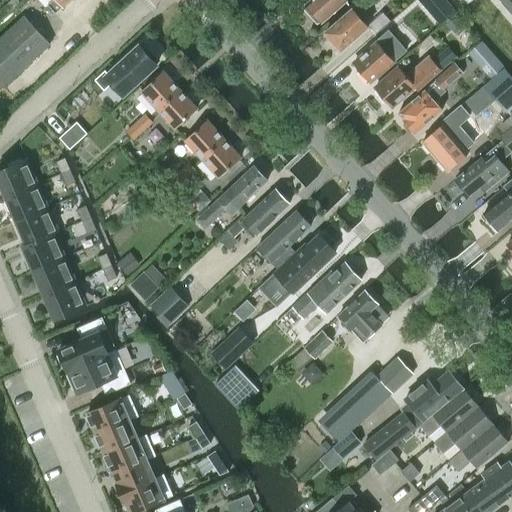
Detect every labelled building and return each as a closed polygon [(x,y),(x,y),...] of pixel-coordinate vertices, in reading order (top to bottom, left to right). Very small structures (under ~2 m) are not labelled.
[(56,0),(82,26),(106,3),(103,0),(56,0)] [(347,0),(311,0),(307,4),(313,11),(311,15),(319,23),(322,21),(323,22),(348,0),(347,0)] [(342,49),(369,26),(360,16),(377,0),(355,0),(346,8),(349,12),(327,32),(342,49)] [(26,20),(0,44),(0,82),(3,85),(48,44),(26,20)] [(367,52),(354,63),(370,82),(394,60),(406,50),(398,40),(389,31),(376,42),(366,50),(367,52)] [(105,71),(94,80),(104,90),(111,84),(122,96),(157,65),(152,60),(155,57),(146,47),(143,50),(139,46),(108,74),(105,71)] [(432,61),(441,71),(458,57),(448,46),(432,61)] [(400,67),(376,87),(392,106),(405,95),(407,97),(418,87),(420,90),(441,71),(432,60),(428,56),(406,75),(400,67)] [(447,69),(435,80),(436,82),(444,90),(456,79),(464,72),(454,62),(447,69)] [(504,68),(466,102),(475,113),(476,112),(495,96),(508,110),(511,115),(511,76),(506,69),(504,68)] [(144,91),(160,109),(181,90),(165,72),(144,91)] [(431,86),(399,112),(416,132),(443,109),(434,98),(438,95),(444,90),(436,82),(431,86)] [(0,94),(0,96),(10,108),(23,97),(12,84),(0,94)] [(181,90),(160,109),(176,127),(198,108),(181,90)] [(443,124),(423,141),(449,171),(469,154),(467,152),(466,150),(474,143),(459,125),(470,115),(461,105),(450,114),(441,122),(443,124)] [(145,114),(136,123),(144,131),(153,122),(145,114)] [(499,137),(500,139),(511,130),(511,128),(511,116),(498,127),(503,134),(499,137)] [(187,139),(203,157),(225,138),(209,120),(187,139)] [(77,122),(59,138),(70,149),(87,133),(77,122)] [(134,140),(143,131),(136,123),(126,131),(134,140)] [(505,170),(500,163),(511,153),(511,128),(511,130),(500,139),(502,141),(482,158),(456,179),(469,196),(482,185),(484,188),(498,177),(498,176),(505,170)] [(225,138),(203,157),(220,176),(241,156),(225,138)] [(9,168),(0,171),(0,181),(7,198),(38,185),(27,160),(22,162),(21,157),(7,164),(9,168)] [(65,158),(56,162),(61,174),(70,170),(65,158)] [(189,163),(180,171),(187,180),(197,171),(189,163)] [(256,165),(209,209),(196,221),(204,230),(217,218),(234,201),(240,207),(269,179),(256,165)] [(70,170),(61,174),(67,186),(75,182),(70,170)] [(178,188),(187,180),(180,171),(170,180),(178,188)] [(511,181),(506,187),(510,193),(484,214),(498,230),(511,218),(511,181)] [(38,185),(7,198),(18,222),(48,209),(38,185)] [(229,230),(227,231),(228,232),(234,238),(234,239),(236,238),(244,229),(253,239),(261,230),(290,202),(277,188),(248,216),(241,223),(239,221),(229,230)] [(86,206),(77,210),(82,221),(91,217),(86,206)] [(48,209),(18,222),(27,243),(23,245),(24,247),(56,235),(59,234),(48,209)] [(294,251),(289,245),(312,224),(298,209),(257,248),(268,260),(265,263),(273,270),(294,251)] [(91,217),(82,221),(87,233),(96,229),(91,217)] [(275,270),(258,287),(267,296),(272,292),(280,301),(293,289),(336,251),(320,234),(309,244),(306,241),(275,269),(275,270)] [(56,235),(24,247),(35,271),(66,258),(56,235)] [(107,254),(98,257),(103,270),(112,266),(112,265),(107,254)] [(66,258),(35,271),(45,295),(76,282),(66,258)] [(332,270),(307,293),(308,293),(317,304),(325,313),(339,300),(361,279),(345,261),(334,272),(332,270)] [(112,266),(103,270),(107,281),(117,277),(112,266)] [(130,284),(130,285),(142,297),(145,300),(159,287),(143,272),(130,284)] [(76,282),(45,295),(55,318),(86,304),(76,282)] [(171,286),(150,305),(169,325),(189,307),(171,286)] [(364,341),(383,324),(370,310),(377,302),(366,290),(339,314),(364,341)] [(295,305),(275,324),(285,335),(305,316),(317,304),(308,293),(295,305)] [(82,340),(58,350),(68,371),(69,371),(116,350),(115,349),(108,352),(100,333),(108,330),(102,317),(77,328),(82,340)] [(212,350),(210,352),(225,368),(253,342),(251,339),(239,326),(212,350)] [(299,371),(316,356),(333,341),(324,331),(290,362),(299,371)] [(116,350),(69,371),(78,392),(100,383),(106,395),(131,384),(116,350)] [(398,358),(377,376),(393,392),(413,373),(398,358)] [(410,407),(403,413),(415,427),(418,425),(462,389),(464,387),(448,369),(447,370),(431,383),(427,379),(403,399),(407,403),(410,407)] [(171,371),(159,377),(166,388),(177,381),(171,371)] [(441,425),(446,432),(447,432),(463,418),(477,407),(462,389),(418,425),(427,436),(441,425)] [(185,393),(177,398),(184,409),(192,404),(185,393)] [(122,398),(87,413),(95,431),(138,414),(129,395),(122,398)] [(447,432),(446,432),(433,443),(442,454),(455,443),(460,449),(461,449),(461,450),(463,448),(492,424),(477,407),(463,418),(447,432)] [(138,414),(95,431),(104,452),(139,438),(131,419),(139,416),(138,414)] [(374,460),(412,427),(401,414),(363,447),(374,460)] [(196,422),(188,427),(195,437),(204,433),(196,422)] [(461,450),(461,449),(447,460),(456,472),(470,460),(476,468),(507,443),(492,424),(463,448),(461,450)] [(204,433),(195,437),(202,448),(210,443),(204,433)] [(350,433),(335,447),(335,448),(344,457),(360,443),(350,433)] [(139,438),(104,452),(113,473),(148,459),(156,456),(146,435),(139,438)] [(389,449),(370,465),(379,475),(397,460),(389,449)] [(215,451),(207,456),(214,467),(222,461),(215,451)] [(148,459),(113,473),(117,483),(116,483),(120,492),(156,477),(148,459)] [(460,497),(439,511),(488,511),(505,499),(511,495),(511,494),(511,467),(508,462),(500,468),(496,463),(480,474),(484,479),(467,492),(461,484),(448,494),(452,499),(458,494),(460,497)] [(408,482),(418,473),(410,463),(399,472),(408,482)] [(156,477),(120,492),(126,504),(129,511),(134,511),(165,499),(173,495),(164,474),(156,477)] [(407,509),(409,511),(423,511),(443,496),(435,485),(407,509)] [(248,495),(242,497),(247,509),(253,506),(248,495)] [(155,511),(185,511),(180,499),(155,510),(155,511)] [(361,511),(358,508),(356,510),(349,502),(340,509),(332,500),(316,511),(361,511)]
